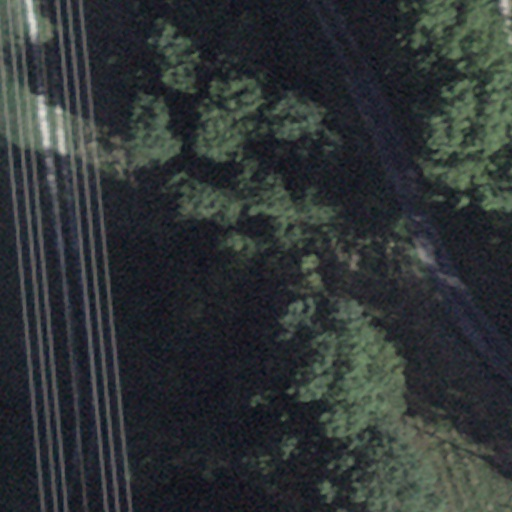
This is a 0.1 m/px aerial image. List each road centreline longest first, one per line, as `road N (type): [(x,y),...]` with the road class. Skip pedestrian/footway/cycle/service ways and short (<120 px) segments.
road 1 (track): [(26,0),(80,376),(71,511)]
road 2 (track): [(511,382),(430,264),(328,31),(299,0)]
